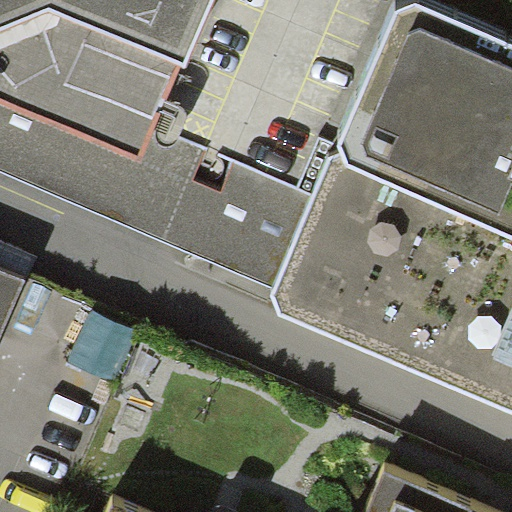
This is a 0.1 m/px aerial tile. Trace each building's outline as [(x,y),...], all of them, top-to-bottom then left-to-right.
[(0,0),(0,77),(161,147),(171,123),(224,0),(0,0)] [(511,8),(491,0),(415,0),(333,193),(297,276),(511,367),(511,8)] [(0,148),(297,276),(333,193),(171,123),(161,147),(0,77),(0,148)] [(0,336),(31,265),(0,251),(0,336)] [(497,511),(379,461),(357,511),(169,511),(117,490),(107,511),(497,511)]
